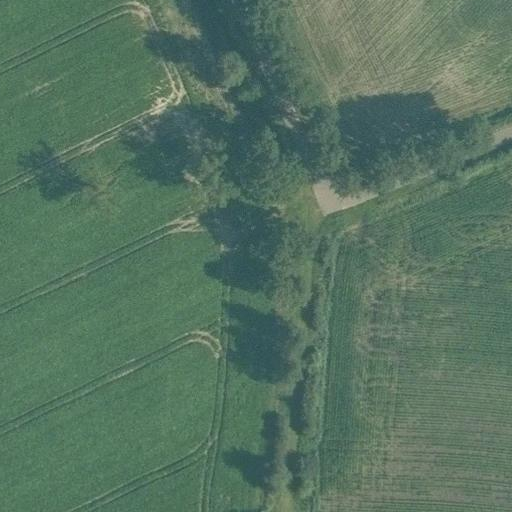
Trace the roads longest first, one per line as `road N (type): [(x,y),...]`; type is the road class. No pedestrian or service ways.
road 1 (unclassified): [(236,0),(305,152),(322,179),(342,190),(372,190),(511,133)]
road 2 (track): [(286,511),(322,179)]
